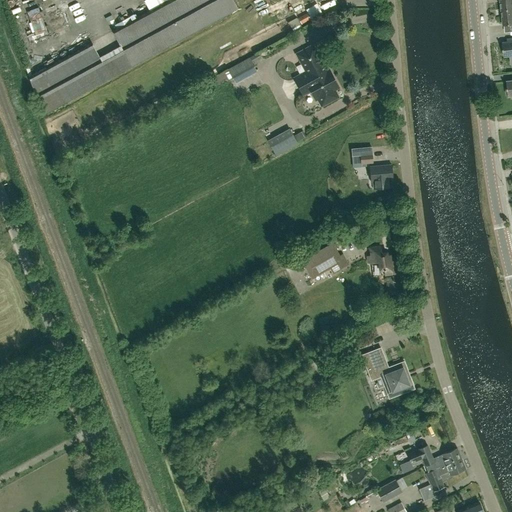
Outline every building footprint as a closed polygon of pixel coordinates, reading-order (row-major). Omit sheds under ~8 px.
[(42,115),(238,9),(233,0),(172,0),(112,33),(121,50),(101,61),(91,44),(28,78),(42,115)] [(511,0),(501,0),(502,10),(511,8),(511,0)] [(511,8),(502,10),(504,26),(511,24),(511,8)] [(298,28),(304,24),(301,18),(294,22),(298,28)] [(511,64),(511,63),(511,38),(510,39),(510,42),(503,43),(504,57),(510,56),(511,64)] [(327,71),(323,64),(326,63),(320,52),(317,54),(313,45),(297,54),(302,63),(306,72),(294,78),(298,86),(327,71)] [(258,53),(230,68),(228,69),(229,71),(225,73),(229,80),(232,78),(236,84),(257,73),(252,63),(261,59),(258,53)] [(339,88),(329,70),(327,71),(298,86),(303,94),(311,90),(316,100),(318,99),(322,105),(339,96),(335,89),(339,88)] [(361,164),(373,163),(372,154),(360,155),(361,164)] [(386,165),(370,167),(371,182),(372,182),(373,190),(390,188),(389,180),(392,179),(391,165),(386,165)] [(353,173),(351,180),(362,184),(364,177),(353,173)] [(333,243),(301,262),(305,269),(306,268),(312,279),(339,263),(343,268),(349,264),(343,254),(340,256),(333,243)] [(371,259),(367,259),(368,262),(368,263),(369,263),(369,264),(371,264),(373,277),(396,274),(393,255),(387,256),(386,253),(382,254),(380,247),(369,248),(371,259)] [(377,355),(375,350),(361,355),(371,380),(386,374),(389,383),(384,386),(389,398),(405,392),(403,387),(408,384),(402,368),(397,370),(394,365),(388,367),(382,353),(377,355)] [(426,469),(428,472),(434,469),(437,468),(462,458),(457,447),(437,456),(438,459),(434,461),(432,456),(428,445),(407,453),(412,465),(423,461),(426,469)] [(462,458),(437,468),(439,474),(449,470),(450,475),(466,468),(462,458)] [(437,468),(434,469),(428,472),(426,473),(430,484),(419,489),(423,500),(436,495),(434,491),(444,487),(439,474),(437,468)] [(383,502),(402,492),(395,479),(376,490),(383,502)] [(344,483),(338,486),(342,495),(349,492),(344,483)] [(373,499),(360,504),(363,510),(371,507),(369,503),(374,502),(373,499)] [(483,511),(479,501),(458,510),(458,511),(447,511),(445,507),(437,511),(483,511)] [(406,511),(401,502),(388,509),(389,511),(406,511)]
